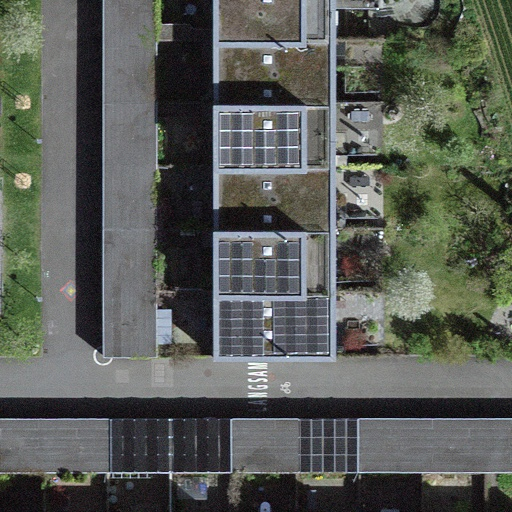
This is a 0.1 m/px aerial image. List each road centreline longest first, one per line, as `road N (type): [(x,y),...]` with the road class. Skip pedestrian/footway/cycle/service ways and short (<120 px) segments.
road 1 (residential): [(75,383),(511,382)]
road 2 (residential): [(75,383),(74,0)]
